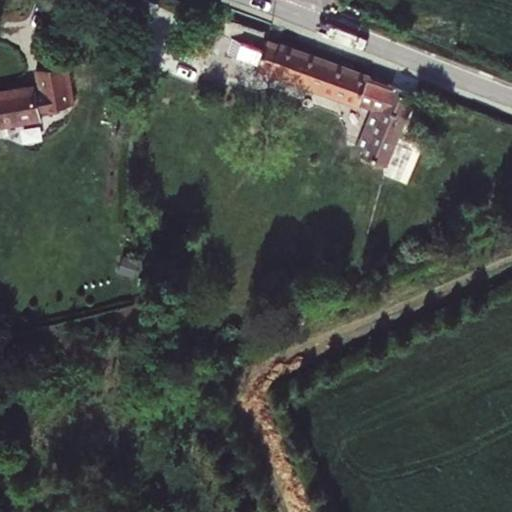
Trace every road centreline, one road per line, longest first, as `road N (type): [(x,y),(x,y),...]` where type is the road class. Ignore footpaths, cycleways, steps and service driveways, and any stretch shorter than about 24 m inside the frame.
road 1 (unclassified): [(511,263),(309,344),(271,369),(259,414),(293,511)]
road 2 (residential): [(511,97),(309,19)]
